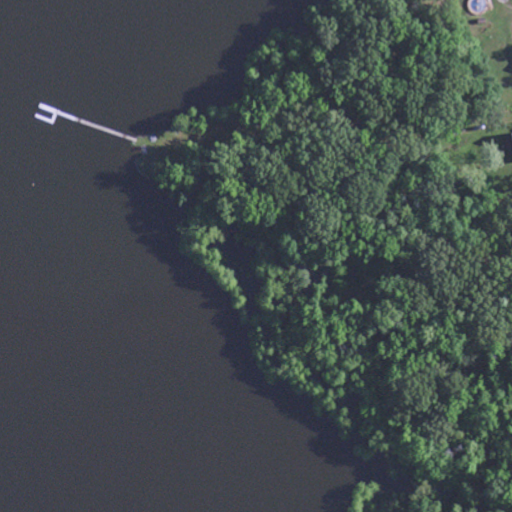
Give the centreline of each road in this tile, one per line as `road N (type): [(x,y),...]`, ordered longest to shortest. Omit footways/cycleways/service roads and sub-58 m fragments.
road 1 (residential): [(511,200),(479,146),(468,0)]
road 2 (residential): [(511,319),(436,340),(371,374)]
